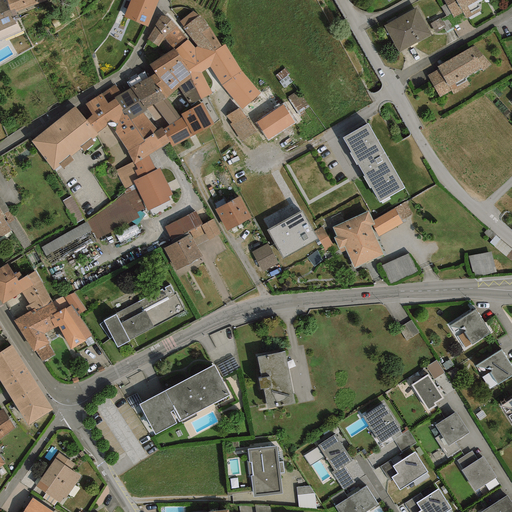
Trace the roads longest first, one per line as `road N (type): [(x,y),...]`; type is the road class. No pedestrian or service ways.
road 1 (tertiary): [(511,287),(285,300),(236,311),(68,393)]
road 2 (unclassified): [(511,240),(448,184),(342,0)]
road 3 (residential): [(0,149),(116,78),(165,0)]
